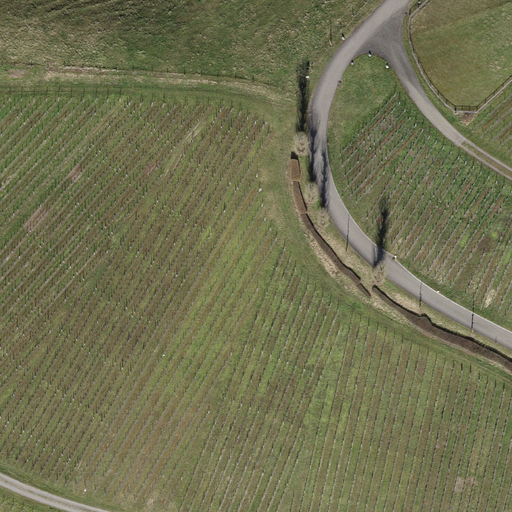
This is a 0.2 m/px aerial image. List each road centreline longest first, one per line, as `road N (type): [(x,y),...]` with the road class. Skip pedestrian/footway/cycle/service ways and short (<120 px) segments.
road 1 (track): [(0,84),(248,90),(279,107),(293,221),(314,262),(343,296),(511,382)]
road 2 (unclassified): [(402,0),(336,72),(317,115),(321,177),(347,225),(390,269),(511,339)]
road 3 (track): [(376,26),(441,127),(511,176)]
